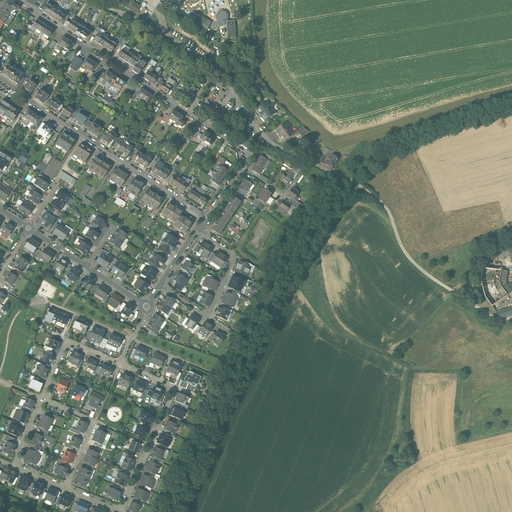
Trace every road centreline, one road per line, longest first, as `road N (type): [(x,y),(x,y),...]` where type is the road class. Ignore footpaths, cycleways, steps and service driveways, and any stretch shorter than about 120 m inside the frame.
road 1 (track): [(350,180),(382,204),(419,269),(494,320),(511,318)]
road 2 (residential): [(205,216),(32,104)]
road 3 (residential): [(109,9),(200,59),(240,105)]
road 4 (residential): [(240,105),(258,131),(298,160),(350,180)]
road 5 (residential): [(170,387),(117,511)]
road 6 (residential): [(64,487),(92,424),(43,398)]
road 7 (residential): [(205,315),(236,261),(207,234),(205,216)]
